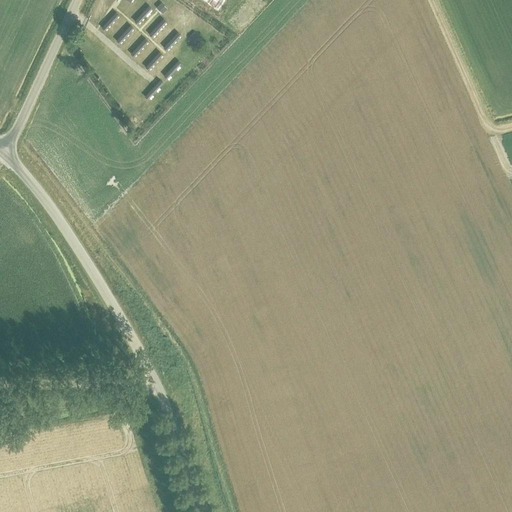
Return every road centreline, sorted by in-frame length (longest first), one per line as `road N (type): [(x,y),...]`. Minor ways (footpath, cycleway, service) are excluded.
road 1 (unclassified): [(153,380),(69,235),(6,151)]
road 2 (unclassified): [(6,151),(78,0)]
road 3 (unclassified): [(0,386),(153,380)]
road 4 (unclassified): [(200,511),(153,380)]
